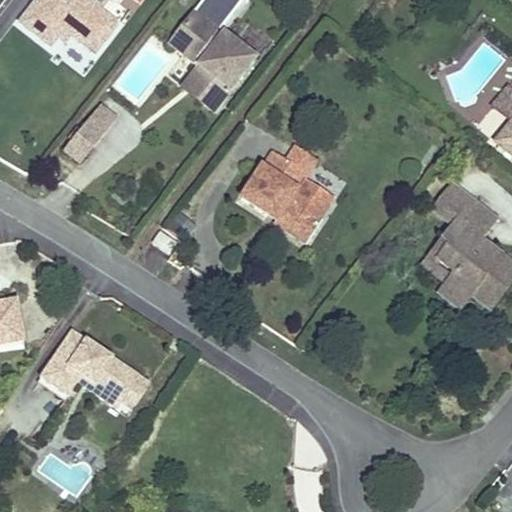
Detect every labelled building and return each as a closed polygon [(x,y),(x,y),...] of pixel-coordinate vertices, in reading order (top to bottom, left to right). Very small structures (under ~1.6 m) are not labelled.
[(84,0),(37,0),(20,23),(52,48),(60,38),(66,29),(71,33),(69,35),(71,37),(96,55),(118,26),(100,12),(84,0)] [(108,0),(84,0),(100,12),(109,0),(108,0)] [(255,61),(194,14),(175,39),(204,61),(199,68),(205,72),(188,94),(214,114),(255,61)] [(71,37),(69,35),(71,33),(66,29),(60,38),(67,43),(71,37)] [(204,61),(175,39),(170,45),(199,68),(204,61)] [(182,89),(188,94),(205,72),(199,68),(182,89)] [(492,110),(511,126),(511,124),(511,89),(510,88),(492,110)] [(89,124),(104,135),(114,122),(100,110),(89,124)] [(65,153),(80,165),(104,135),(89,124),(65,153)] [(511,124),(511,126),(496,144),(511,157),(511,124)] [(287,162),(308,176),(316,164),(295,150),(287,162)] [(263,169),(262,168),(241,200),(266,217),(270,212),(278,218),(275,223),(274,225),(305,246),(322,220),(318,218),(331,198),(304,181),(308,176),(287,162),(274,153),(263,169)] [(431,213),(447,225),(467,199),(451,187),(431,213)] [(335,201),(331,198),(318,218),(322,220),(335,201)] [(482,236),(495,220),(467,199),(447,225),(452,229),(442,242),(449,247),(437,263),(454,276),(445,287),(466,303),(470,298),(489,313),(511,283),(511,265),(491,250),(489,253),(479,246),(481,243),(485,238),(482,236)] [(270,212),(266,217),(275,223),(278,218),(270,212)] [(165,234),(182,245),(195,226),(177,215),(165,234)] [(151,245),(169,256),(177,245),(159,233),(151,245)] [(454,276),(437,263),(449,247),(442,242),(421,269),(428,274),(445,287),(454,276)] [(491,250),(481,243),(479,246),(489,253),(491,250)] [(466,303),(445,287),(438,297),(458,313),(466,303)] [(0,304),(0,346),(24,342),(17,301),(0,304)] [(67,399),(77,385),(81,379),(120,406),(139,378),(72,332),(40,380),(67,399)] [(139,378),(120,406),(131,413),(149,385),(139,378)] [(81,379),(77,385),(116,412),(120,406),(81,379)]
